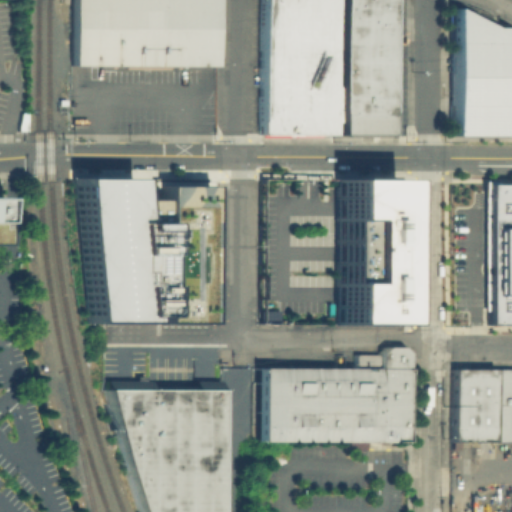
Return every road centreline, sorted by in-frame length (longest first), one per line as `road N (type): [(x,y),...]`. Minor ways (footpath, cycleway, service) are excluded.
road 1 (tertiary): [(1,156),(425,157)]
road 2 (tertiary): [(425,157),(423,511)]
road 3 (residential): [(236,0),(236,339)]
road 4 (residential): [(236,339),(424,344)]
road 5 (residential): [(425,0),(425,157)]
